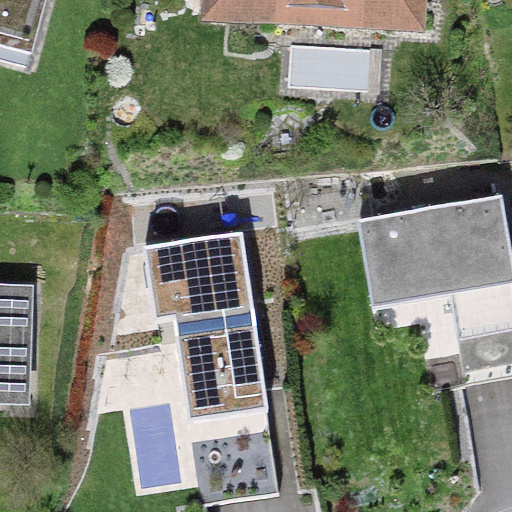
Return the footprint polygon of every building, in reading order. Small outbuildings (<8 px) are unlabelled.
[(0,0),(0,60),(28,68),(30,57),(34,59),(49,0),(0,0)] [(202,0),(201,24),(426,38),(428,0),(202,0)] [(511,249),(504,202),(357,225),(371,315),(450,302),(461,378),(511,370),(511,249)] [(187,431),(269,420),(244,238),(143,252),(153,329),(172,326),(187,431)] [(0,411),(31,412),(35,289),(0,287),(0,411)]
